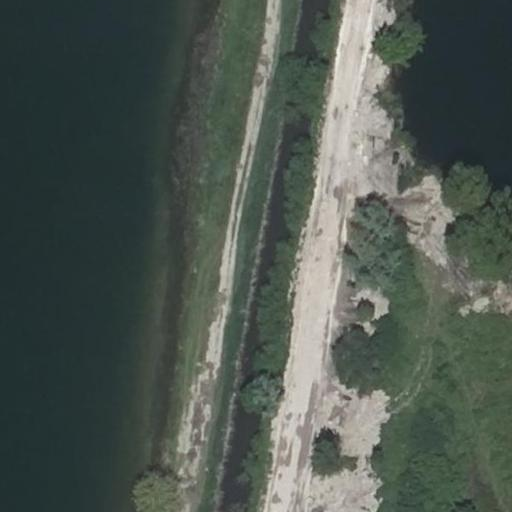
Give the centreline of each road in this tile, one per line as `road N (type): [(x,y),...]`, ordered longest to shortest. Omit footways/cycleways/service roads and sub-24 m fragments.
road 1 (track): [(270,0),(267,64),(187,511)]
road 2 (track): [(391,0),(306,511)]
